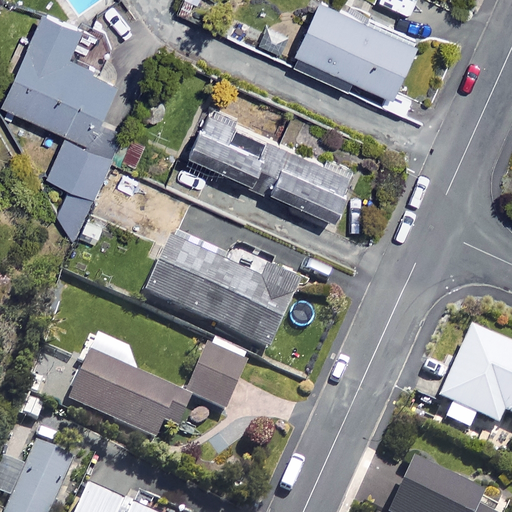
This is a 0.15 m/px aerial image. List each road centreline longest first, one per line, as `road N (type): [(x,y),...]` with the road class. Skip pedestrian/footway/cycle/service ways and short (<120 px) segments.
road 1 (residential): [(432,228),(304,511)]
road 2 (residential): [(511,49),(432,228)]
